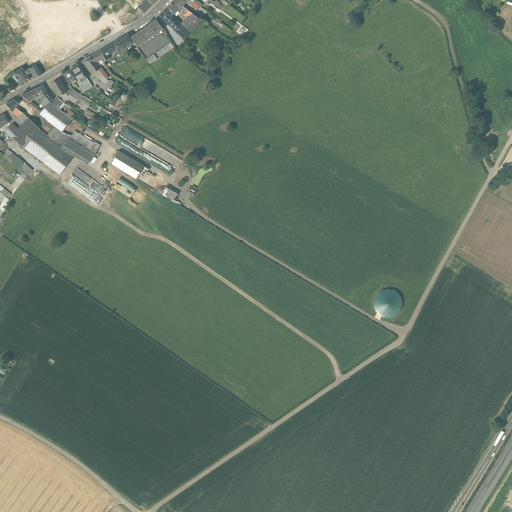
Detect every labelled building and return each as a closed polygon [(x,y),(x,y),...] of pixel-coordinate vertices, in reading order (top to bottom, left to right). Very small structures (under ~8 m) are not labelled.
[(0,0),(0,77),(21,64),(20,64),(28,54),(43,66),(55,58),(48,46),(99,15),(89,0),(0,0)] [(107,16),(117,10),(111,0),(101,6),(107,16)] [(144,14),(153,5),(147,0),(145,0),(143,2),(138,7),(144,14)] [(206,0),(220,10),(222,7),(219,5),(220,3),(216,1),(215,2),(212,0),(206,0)] [(174,1),(168,7),(174,14),(178,10),(179,11),(180,10),(182,8),(181,8),(174,1)] [(193,14),(199,18),(201,15),(196,11),(199,6),(193,2),(191,1),(190,3),(193,5),(190,9),(195,12),(193,14)] [(168,7),(159,16),(176,32),(181,26),(172,17),(174,14),(168,7)] [(181,8),(182,8),(180,10),(186,14),(185,15),(188,19),(182,25),(190,32),(201,20),(199,18),(193,14),(182,7),(181,8)] [(156,20),(131,38),(138,47),(163,29),(156,20)] [(190,32),(182,25),(181,26),(176,32),(183,39),(190,32)] [(128,35),(114,43),(116,48),(119,52),(133,44),(128,35)] [(156,52),(159,57),(175,47),(171,42),(156,52)] [(114,43),(101,51),(105,57),(107,56),(114,52),(113,50),(116,48),(114,43)] [(101,51),(90,57),(95,63),(101,60),(103,59),(105,57),(101,51)] [(151,64),(158,58),(154,54),(147,59),(151,64)] [(98,67),(95,63),(90,57),(82,62),(92,74),(96,77),(101,73),(98,67)] [(71,72),(76,80),(77,82),(86,76),(80,66),(71,72)] [(15,72),(20,85),(32,80),(26,67),(15,72)] [(104,70),(101,73),(106,79),(107,79),(112,74),(107,68),(104,70)] [(71,72),(64,76),(69,85),(76,80),(71,72)] [(106,79),(101,73),(96,77),(105,83),(108,81),(107,79),(106,79)] [(86,76),(77,82),(83,92),(92,87),(86,76)] [(59,80),(52,84),(57,93),(58,92),(60,96),(65,92),(66,92),(65,89),(59,80)] [(35,89),(38,96),(41,94),(46,92),(44,89),(42,85),(36,89),(35,89)] [(35,89),(21,96),(30,102),(30,103),(32,100),(35,98),(36,99),(38,101),(44,106),(48,102),(43,98),(41,94),(38,96),(35,89)] [(84,97),(73,91),(70,92),(71,94),(70,95),(81,102),(84,97)] [(48,102),(50,103),(53,101),(46,92),(41,94),(43,98),(48,102)] [(53,101),(50,103),(57,109),(63,103),(63,102),(59,100),(57,97),(53,101)] [(115,98),(109,108),(112,110),(118,100),(115,98)] [(5,105),(6,105),(8,109),(12,112),(14,109),(18,111),(22,113),(24,116),(26,113),(28,110),(18,105),(14,100),(5,105)] [(35,111),(37,109),(30,103),(30,102),(27,105),(35,111)] [(41,111),(38,114),(54,126),(62,133),(73,118),(67,115),(57,109),(50,103),(48,102),(44,106),(45,106),(41,111)] [(14,109),(12,112),(19,117),(22,113),(18,111),(14,109)] [(3,114),(0,116),(0,128),(9,122),(3,114)] [(21,148),(59,176),(73,157),(62,148),(47,137),(39,131),(40,130),(33,124),(28,120),(26,118),(23,121),(26,123),(18,133),(12,139),(21,148)] [(5,132),(12,139),(18,133),(11,126),(5,132)] [(70,139),(62,133),(54,126),(47,137),(62,148),(70,139)] [(70,139),(95,154),(101,146),(95,142),(94,143),(75,131),(70,139)] [(73,157),(88,166),(95,154),(70,139),(62,148),(73,157)] [(119,151),(111,164),(137,180),(145,167),(119,151)] [(9,152),(4,157),(22,173),(26,177),(27,177),(31,173),(9,152)] [(165,188),(162,194),(173,202),(177,195),(165,188)] [(4,189),(1,193),(8,199),(11,195),(4,189)] [(0,192),(0,200),(3,203),(0,207),(4,210),(9,200),(0,192)] [(380,292),(377,295),(373,303),(376,312),(383,318),(393,318),(401,312),(402,304),(400,296),(394,291),(386,289),(380,292)]
